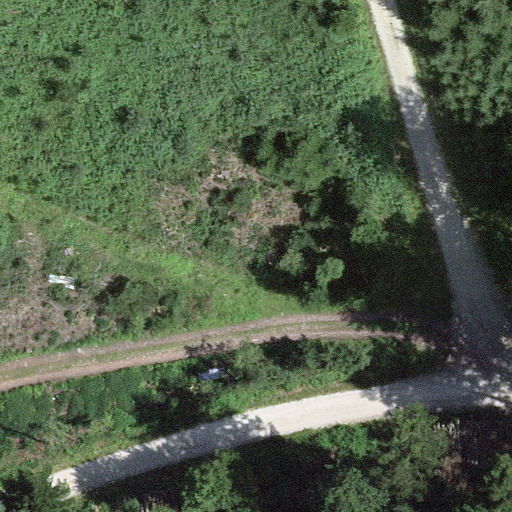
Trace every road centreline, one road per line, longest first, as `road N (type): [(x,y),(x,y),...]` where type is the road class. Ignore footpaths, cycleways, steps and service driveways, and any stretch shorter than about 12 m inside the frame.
road 1 (track): [(0,509),(256,420),(499,388)]
road 2 (track): [(478,325),(297,321),(0,364)]
road 3 (track): [(380,0),(499,388)]
